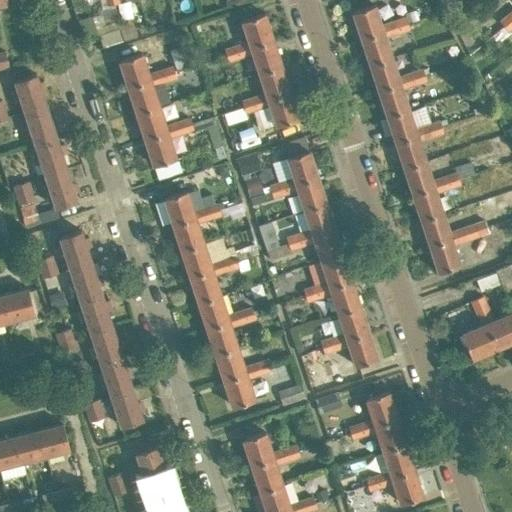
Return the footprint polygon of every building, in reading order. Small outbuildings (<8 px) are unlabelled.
[(361,39),(383,32),(381,26),(374,6),(352,13),(361,39)] [(84,10),(68,15),(72,30),(88,26),(84,10)] [(508,30),(511,26),(511,13),(511,12),(500,21),(504,25),(508,30)] [(251,47),(274,40),(265,14),(243,21),(249,41),(251,47)] [(169,18),(163,15),(157,17),(154,22),(163,27),(169,18)] [(392,22),(396,33),(407,29),(406,24),(404,18),(392,22)] [(392,22),(381,26),(383,32),(385,36),(396,33),(392,22)] [(510,32),(508,30),(504,25),(492,35),(498,42),(510,32)] [(383,32),(361,39),(369,65),(392,58),(385,36),(383,32)] [(282,66),(274,40),(251,47),(253,52),(260,73),(282,66)] [(251,47),(249,41),(238,45),(241,56),(253,52),(251,47)] [(195,65),(188,44),(169,50),(176,71),(195,65)] [(241,56),(238,45),(226,49),(229,60),(241,56)] [(128,87),(151,80),(149,74),(142,53),(119,60),(128,87)] [(392,58),(369,65),(378,91),(400,83),(398,77),(392,58)] [(7,59),(0,61),(0,70),(0,71),(10,68),(7,59)] [(172,66),(161,70),(164,80),(175,77),(172,66)] [(282,66),(260,73),(266,93),(268,99),(290,92),(282,66)] [(161,70),(149,74),(151,80),(152,84),(164,80),(161,70)] [(409,73),(413,85),(425,82),(423,76),(421,70),(409,73)] [(409,73),(398,77),(400,83),(402,89),(413,85),(409,73)] [(24,113),(46,106),(41,92),(46,90),(43,81),(38,82),(35,74),(14,81),(17,90),(12,91),(15,101),(20,99),(24,113)] [(151,80),(128,87),(136,113),(159,105),(152,84),(151,80)] [(400,83),(378,91),(386,116),(408,109),(402,89),(400,83)] [(290,92),(268,99),(270,105),(277,125),(299,118),(290,92)] [(266,93),(254,97),(258,108),(270,105),(268,99),(266,93)] [(258,108),(254,97),(253,98),(243,101),(246,112),(258,108)] [(159,105),(136,113),(145,139),(168,131),(166,126),(159,105)] [(46,106),(24,113),(29,127),(25,129),(28,138),(32,137),(34,144),(56,137),(54,130),(58,128),(55,119),(51,120),(46,106)] [(227,124),(246,117),(243,106),(223,113),(227,124)] [(9,118),(6,109),(0,110),(0,117),(1,120),(9,118)] [(408,109),(386,116),(395,142),(417,135),(415,129),(408,109)] [(191,124),(192,129),(193,131),(206,127),(215,124),(212,117),(191,124)] [(177,122),(181,132),(192,129),(191,124),(189,118),(177,122)] [(177,122),(166,126),(168,131),(169,136),(181,132),(177,122)] [(438,122),(427,125),(430,137),(442,133),(440,127),(438,122)] [(430,137),(427,125),(415,129),(417,135),(419,141),(430,137)] [(168,131),(145,139),(154,165),(176,158),(169,136),(168,131)] [(417,135),(395,142),(403,168),(425,161),(419,141),(417,135)] [(56,137),(34,144),(37,152),(33,153),(36,163),(40,161),(45,176),(66,168),(62,154),(67,153),(63,143),(59,145),(56,137)] [(296,184),(318,177),(310,151),(287,158),(294,178),(296,184)] [(261,169),(256,156),(255,152),(235,159),(241,176),(261,169)] [(459,178),(474,173),(469,155),(452,160),(459,178)] [(432,180),(425,161),(403,168),(412,194),(434,186),(432,180)] [(225,162),(217,165),(221,178),(230,175),(225,162)] [(66,168),(45,176),(49,189),(45,191),(48,200),(52,199),(55,208),(77,201),(74,192),(79,191),(76,181),(71,183),(66,168)] [(454,173),(443,176),(447,188),(458,185),(454,173)] [(244,180),(249,196),(263,192),(258,175),(244,180)] [(447,188),(443,176),(432,180),(434,186),(436,192),(447,188)] [(318,177),(296,184),(297,188),(304,210),(327,203),(318,177)] [(294,178),(282,182),(286,192),(297,188),(296,184),(294,178)] [(28,181),(20,183),(23,193),(31,190),(28,181)] [(286,192),(282,182),(270,185),(274,196),(286,192)] [(23,193),(20,183),(12,186),(15,195),(23,193)] [(442,212),(436,192),(434,186),(412,194),(420,220),(442,212)] [(31,190),(23,193),(26,202),(34,199),(31,190)] [(164,197),(173,224),(195,217),(193,211),(186,190),(164,197)] [(26,202),(23,193),(15,195),(18,204),(26,202)] [(33,203),(20,207),(26,227),(39,223),(33,203)] [(205,207),(208,217),(220,214),(217,203),(205,207)] [(327,203),(304,210),(311,229),(313,236),(335,228),(327,203)] [(208,217),(205,207),(193,211),(195,217),(197,221),(208,217)] [(442,212),(420,220),(428,245),(451,238),(449,232),(442,212)] [(204,243),(197,221),(195,217),(173,224),(181,250),(204,243)] [(460,229),(464,240),(487,233),(483,221),(460,229)] [(344,254),(335,228),(313,236),(314,240),(321,261),(344,254)] [(313,236),(311,229),(299,233),(303,244),(314,240),(313,236)] [(464,240),(460,229),(449,232),(451,238),(453,244),(464,240)] [(69,269),(91,262),(87,248),(91,246),(88,236),(83,238),(81,230),(59,237),(62,246),(57,248),(61,257),(65,256),(69,269)] [(303,244),(299,233),(287,237),(291,248),(303,244)] [(451,238),(428,245),(437,272),(460,265),(453,244),(451,238)] [(210,262),(204,243),(181,250),(190,276),(212,268),(210,262)] [(291,248),(290,244),(267,252),(269,259),(292,252),(291,248)] [(47,266),(55,264),(52,254),(44,257),(47,266)] [(234,254),(222,259),(225,269),(238,265),(234,254)] [(344,254),(321,261),(328,281),(330,287),(352,280),(344,254)] [(47,266),(44,257),(37,259),(40,269),(47,266)] [(222,259),(210,262),(212,268),(214,273),(225,269),(222,259)] [(91,262),(69,269),(73,282),(69,283),(72,293),(77,291),(79,300),(101,293),(99,286),(104,284),(101,274),(96,276),(91,262)] [(55,264),(47,266),(50,276),(58,273),(55,264)] [(47,266),(40,269),(43,278),(50,276),(47,266)] [(212,268),(190,276),(198,302),(221,294),(214,273),(212,268)] [(352,280),(330,287),(332,293),(339,313),(361,306),(352,280)] [(328,281),(316,285),(320,297),(332,293),(330,287),(328,281)] [(320,297),(316,285),(305,289),(308,301),(320,297)] [(27,288),(4,294),(10,320),(34,314),(27,288)] [(62,291),(48,295),(48,297),(53,311),(67,307),(62,291)] [(101,293),(79,300),(82,309),(78,311),(81,320),(85,319),(90,332),(112,325),(107,310),(112,309),(109,299),(104,301),(101,293)] [(4,294),(0,294),(0,323),(10,320),(4,294)] [(221,294),(198,302),(207,328),(229,320),(227,315),(221,294)] [(476,314),(489,309),(483,297),(471,302),(476,314)] [(361,306),(339,313),(345,333),(347,339),(369,331),(361,306)] [(251,307),(239,311),(243,323),(255,319),(251,307)] [(494,321),(489,309),(476,314),(481,326),(487,323),(494,321)] [(239,311),(227,315),(229,320),(231,327),(243,323),(239,311)] [(511,340),(511,312),(494,321),(487,323),(497,347),(511,340)] [(237,346),(231,327),(229,320),(207,328),(215,354),(237,346)] [(497,347),(487,323),(481,326),(461,335),(471,358),(497,347)] [(116,339),(112,325),(90,332),(94,345),(90,347),(93,356),(97,355),(100,363),(122,356),(119,348),(124,347),(121,337),(116,339)] [(70,328),(62,330),(65,339),(74,337),(70,328)] [(62,330),(55,333),(54,333),(57,342),(65,339),(62,330)] [(369,331),(347,339),(349,345),(356,365),(378,358),(369,331)] [(345,333),(333,337),(337,349),(349,345),(347,339),(345,333)] [(74,337),(65,339),(68,349),(77,346),(74,337)] [(337,349),(333,337),(322,341),(326,353),(337,349)] [(65,339),(57,342),(60,352),(68,349),(65,339)] [(20,355),(23,365),(35,362),(30,343),(17,346),(20,355)] [(237,346),(215,354),(224,380),(246,372),(244,366),(237,346)] [(23,365),(20,355),(6,359),(8,369),(23,365)] [(122,356),(100,363),(103,372),(98,373),(101,383),(106,381),(110,394),(132,387),(127,373),(132,372),(129,362),(124,364),(122,356)] [(256,363),(260,375),(272,372),(268,359),(256,363)] [(256,363),(244,366),(246,372),(248,379),(260,375),(256,363)] [(255,399),(248,379),(246,372),(224,380),(232,406),(255,399)] [(281,404),(305,396),(300,383),(277,390),(281,404)] [(132,387),(110,394),(114,408),(110,409),(113,419),(117,417),(120,426),(142,419),(139,411),(144,410),(141,400),(136,402),(132,387)] [(376,424),(397,418),(389,391),(367,398),(374,419),(376,424)] [(315,400),(319,414),(342,406),(337,392),(315,400)] [(94,410),(101,407),(98,398),(91,400),(94,410)] [(94,410),(91,400),(83,403),(86,412),(94,410)] [(101,407),(94,410),(97,419),(105,416),(101,407)] [(97,419),(94,410),(86,412),(90,422),(97,419)] [(397,418),(376,424),(378,430),(384,450),(406,444),(397,418)] [(376,424),(374,419),(363,422),(366,434),(378,430),(376,424)] [(366,434),(363,422),(351,426),(355,438),(366,434)] [(62,423),(39,429),(45,455),(69,449),(62,423)] [(45,455),(39,429),(15,435),(22,461),(45,455)] [(243,439),(252,465),(273,458),(271,452),(265,432),(243,439)] [(15,435),(0,438),(0,467),(22,461),(15,435)] [(283,448),(287,460),(299,456),(295,444),(283,448)] [(406,444),(384,450),(391,470),(393,476),(414,469),(406,444)] [(146,484),(168,477),(163,463),(168,462),(165,452),(160,454),(157,446),(136,453),(139,462),(134,463),(138,473),(142,471),(146,484)] [(283,448),(271,452),(273,458),(275,464),(287,460),(283,448)] [(273,458),(252,465),(260,491),(282,484),(275,464),(273,458)] [(423,496),(414,469),(393,476),(395,482),(401,503),(423,496)] [(391,470),(379,474),(383,486),(395,482),(393,476),(391,470)] [(118,483),(126,480),(123,471),(115,473),(118,483)] [(118,483),(115,473),(107,476),(110,485),(118,483)] [(383,486),(379,474),(367,478),(371,489),(383,486)] [(168,477),(146,484),(151,498),(146,499),(149,509),(154,507),(155,511),(167,511),(178,509),(175,501),(180,500),(177,490),(172,492),(168,477)] [(126,480),(118,483),(121,492),(129,490),(126,480)] [(118,483),(110,485),(113,495),(121,492),(118,483)] [(288,504),(282,484),(260,491),(266,511),(284,511),(290,510),(288,504)] [(54,491),(57,500),(70,496),(68,487),(54,491)] [(317,501),(326,499),(323,490),(314,493),(317,501)] [(57,500),(54,491),(41,494),(43,503),(57,500)] [(312,496),(300,500),(304,511),(316,507),(312,496)] [(8,503),(10,511),(24,509),(21,499),(8,503)] [(300,500),(288,504),(290,510),(290,511),(302,511),(304,511),(300,500)] [(0,511),(10,511),(8,503),(0,504),(0,511)]
